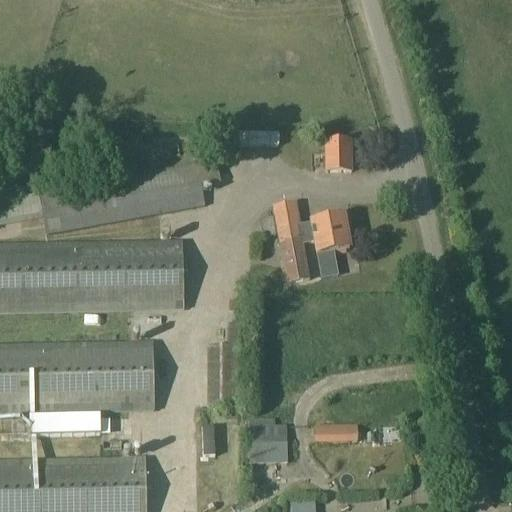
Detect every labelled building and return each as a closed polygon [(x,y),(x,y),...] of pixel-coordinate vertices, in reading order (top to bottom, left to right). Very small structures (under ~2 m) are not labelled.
[(278,137),(238,136),(237,147),(278,148),(278,137)] [(350,173),(350,143),(324,144),(324,174),(350,173)] [(220,182),(216,165),(213,151),(192,154),(194,166),(38,194),(38,195),(0,202),(0,228),(42,220),(45,238),(204,208),(201,193),(201,192),(199,187),(220,183),(220,182)] [(295,204),(271,209),(273,219),(276,238),(278,247),(302,243),(313,241),(316,257),(333,254),(349,251),(343,219),(310,225),(299,227),(295,204)] [(273,219),(259,222),(263,240),(276,238),(273,219)] [(182,243),(165,244),(0,247),(0,316),(183,313),(182,243)] [(302,243),(278,247),(285,286),(310,282),(302,243)] [(207,348),(206,409),(241,410),(241,326),(227,326),(227,348),(207,348)] [(136,345),(133,344),(0,347),(0,417),(153,414),(152,344),(137,344),(136,345)] [(274,420),(248,420),(249,466),(287,466),(286,429),(274,429),(274,420)] [(403,426),(366,426),(366,438),(378,438),(378,443),(403,443),(403,426)] [(346,445),(346,434),(346,427),(314,427),(314,445),(346,445)] [(215,483),(213,444),(201,444),(203,484),(215,483)] [(232,448),(232,472),(243,472),(243,448),(232,448)] [(127,461),(125,460),(0,462),(0,511),(145,511),(144,460),(129,460),(127,461)]
